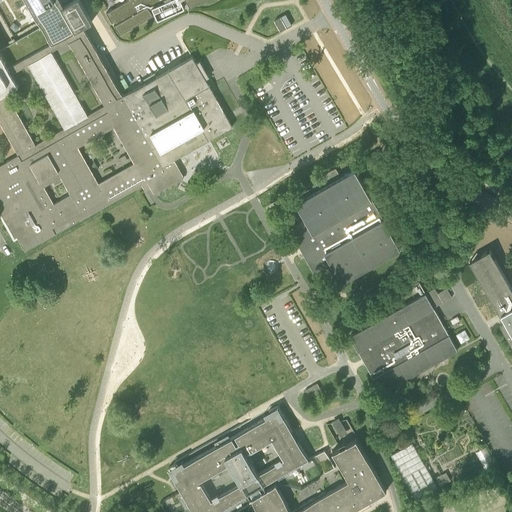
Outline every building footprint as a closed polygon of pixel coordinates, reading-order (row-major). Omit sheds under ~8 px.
[(0,121),(18,154),(0,164),(0,189),(2,193),(0,194),(0,202),(17,232),(15,233),(25,250),(55,234),(78,220),(142,184),(145,188),(150,186),(154,192),(158,194),(160,189),(164,190),(166,186),(170,187),(171,182),(176,183),(177,179),(182,180),(183,174),(175,159),(233,126),(206,78),(203,81),(193,64),(197,62),(193,55),(157,75),(146,82),(122,95),(84,26),(91,21),(79,0),(74,0),(64,6),(60,0),(26,0),(42,26),(0,50),(0,121)] [(187,0),(191,6),(201,0),(127,0),(106,12),(112,22),(115,20),(117,23),(114,25),(120,35),(153,16),(150,9),(153,8),(158,19),(185,7),(181,0),(187,0)] [(292,24),(286,13),(280,16),(287,27),(292,24)] [(280,16),(274,20),(281,31),(286,27),(280,16)] [(342,282),(401,249),(355,168),(296,201),(306,220),(290,229),(300,248),(304,245),(306,247),(307,249),(303,252),(315,274),(332,264),(342,282)] [(511,288),(490,249),(481,254),(470,260),(503,320),(500,322),(511,342),(511,288)] [(426,293),(433,305),(440,301),(433,289),(426,293)] [(445,289),(436,294),(440,301),(449,296),(445,289)] [(458,350),(433,305),(426,293),(350,335),(382,392),(458,350)] [(454,323),(460,319),(458,315),(451,319),(454,323)] [(463,341),(471,337),(467,329),(459,333),(463,341)] [(310,396),(323,389),(319,382),(307,389),(310,396)] [(281,484),(328,457),(324,450),(309,460),(295,436),(294,434),(284,416),(280,419),(276,411),(174,469),(178,476),(174,478),(182,492),(186,499),(193,511),(215,511),(242,497),(246,495),(249,493),(260,511),(347,511),(386,490),(356,437),(332,451),(348,480),(326,492),(325,491),(291,510),(275,483),(265,488),(264,485),(277,477),(278,477),(281,484)] [(335,420),(341,435),(348,433),(342,417),(335,420)] [(416,499),(437,487),(412,442),(391,454),(416,499)] [(489,446),(478,451),(486,467),(496,462),(489,446)] [(441,486),(448,482),(443,474),(436,478),(441,486)]
